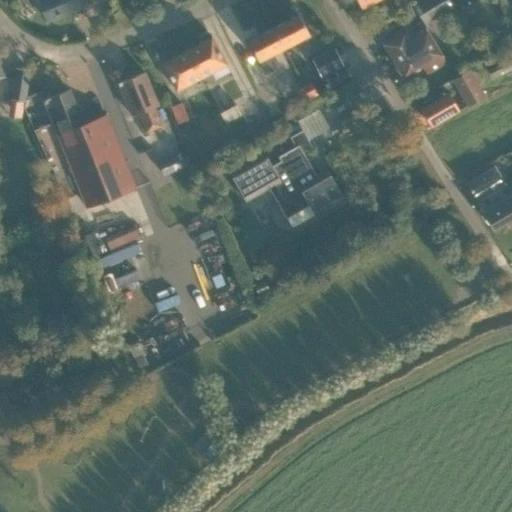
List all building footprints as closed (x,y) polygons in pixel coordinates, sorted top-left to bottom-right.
[(93,1),(93,0),(38,0),(47,21),(93,1)] [(396,6),(392,0),(356,0),(361,8),(374,0),(380,0),(387,11),(396,6)] [(456,5),(452,0),(422,0),(413,6),(425,25),(456,5)] [(273,27),(283,47),(301,39),(307,52),(316,48),(298,14),(273,27)] [(398,28),(401,33),(383,44),(403,77),(422,66),(426,73),(445,61),(423,25),(413,31),(407,22),(398,28)] [(266,57),(283,47),(273,27),(247,40),(265,74),(273,70),(266,57)] [(186,49),(201,77),(226,64),(211,36),(186,49)] [(350,78),(335,47),(311,59),(326,89),(350,78)] [(176,90),(201,77),(186,49),(162,62),(176,90)] [(511,68),(511,57),(488,69),(493,78),(511,68)] [(10,98),(24,101),(29,69),(15,67),(10,98)] [(451,79),(467,106),(485,95),(469,68),(451,79)] [(157,105),(144,72),(118,82),(131,115),(138,113),(146,132),(162,125),(154,106),(157,105)] [(295,90),(302,104),(318,95),(310,81),(295,90)] [(44,99),(86,207),(134,188),(106,115),(86,123),(80,109),(77,110),(69,89),(44,99)] [(452,95),(450,91),(420,108),(430,126),(458,110),(450,96),(452,95)] [(241,115),(233,101),(217,110),(225,124),(241,115)] [(177,123),(188,118),(182,102),(171,106),(177,123)] [(286,117),(280,105),(265,113),(272,124),(286,117)] [(316,176),(303,153),(311,148),(302,131),(290,138),(294,147),(278,156),(281,161),(272,166),(264,152),(229,172),(245,200),(268,187),(291,228),(343,198),(327,170),(316,176)] [(189,165),(184,151),(158,161),(163,175),(189,165)] [(504,184),(494,167),(466,183),(476,200),(504,184)] [(511,194),(484,211),(494,229),(508,221),(510,224),(511,223),(511,194)] [(134,225),(104,237),(110,251),(111,252),(140,240),(134,225)] [(93,231),(83,235),(92,257),(102,253),(93,231)] [(265,278),(254,283),(258,295),(270,290),(265,278)] [(127,345),(135,366),(148,361),(139,340),(127,345)] [(200,454),(208,462),(225,446),(217,438),(200,454)]
